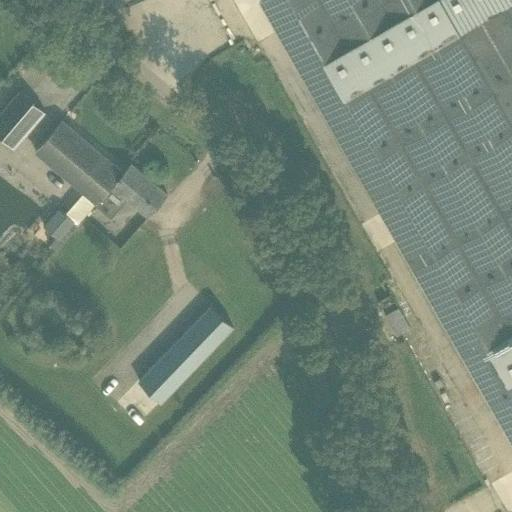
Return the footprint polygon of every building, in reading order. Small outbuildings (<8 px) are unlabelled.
[(128,0),(125,1),(136,29),(188,7),(185,0),(128,0)] [(511,0),(260,0),(511,441),(511,0)] [(46,113),(21,92),(0,117),(0,132),(17,147),(46,113)] [(61,120),(49,135),(36,149),(97,202),(113,184),(122,172),(61,120)] [(130,163),(122,172),(113,184),(149,215),(167,194),(130,163)] [(78,223),(60,208),(46,224),(58,235),(49,245),(56,250),(64,240),(64,239),(78,223)] [(38,239),(11,272),(24,282),(50,249),(38,239)] [(401,304),(385,312),(396,333),(411,325),(401,304)] [(233,326),(211,305),(138,380),(161,402),(233,326)]
